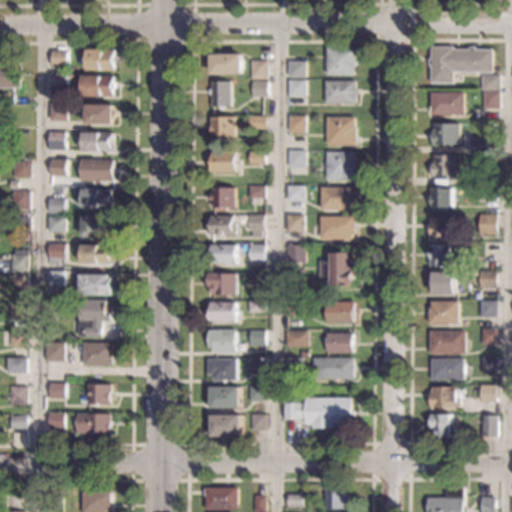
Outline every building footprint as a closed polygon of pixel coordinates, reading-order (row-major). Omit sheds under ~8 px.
[(475,50),(493,50),(492,74),(453,73),(453,84),(429,84),(429,67),(427,67),(428,60),(430,60),(430,48),(453,49),(453,50),(468,50),(468,48),(475,48),(475,50)] [(115,71),(87,71),(88,49),(115,50),(115,71)] [(356,67),(354,67),(354,76),(327,76),(327,49),(356,49),(356,67)] [(67,67),(51,67),(51,51),(67,52),(67,67)] [(243,75),(210,75),(211,55),(243,56),(243,75)] [(268,80),(251,80),(250,61),(267,61),(268,80)] [(21,88),(0,88),(0,65),(2,65),(2,62),(21,62),(21,88)] [(306,78),(289,78),(289,62),(307,63),(306,78)] [(73,79),(67,79),(67,96),(51,96),(51,74),(73,74),(73,79)] [(113,97),(82,96),(83,76),(114,76),(113,97)] [(497,91),(479,91),(480,76),(498,76),(497,91)] [(268,97),(252,97),(251,81),(268,81),(268,97)] [(306,97),(288,97),(288,81),(306,81),(306,97)] [(356,90),(358,90),(358,96),(356,96),(356,105),(325,104),(326,82),(356,82),(356,90)] [(231,108),(212,107),(212,83),(231,83),(231,108)] [(497,110),(482,110),(482,91),(497,92),(497,110)] [(462,115),(430,115),(430,112),(429,112),(429,94),(462,94),(462,115)] [(67,121),(50,121),(50,104),(67,104),(67,121)] [(113,125),(85,124),(86,105),(92,105),(113,105),(113,125)] [(306,134),(289,134),(289,117),(306,118),(306,134)] [(267,130),(249,130),(249,118),(268,118),(267,130)] [(355,129),(356,129),(356,146),(326,146),(326,139),(324,139),(324,135),(320,135),(321,123),(327,123),(327,118),(355,119),(355,129)] [(235,138),(211,137),(211,119),(236,119),(235,138)] [(457,147),(429,146),(430,132),(432,132),(432,125),(458,125),(457,147)] [(66,132),(66,150),(49,150),(50,132),(66,132)] [(113,151),(83,151),(84,133),(85,133),(113,133),(113,151)] [(484,155),(468,154),(468,142),(485,142),(484,155)] [(305,168),(288,168),(288,152),(303,153),(305,153),(305,168)] [(236,161),(241,161),(241,166),(236,166),(236,175),(210,174),(211,166),(207,166),(207,161),(211,161),(211,153),(236,154),(236,161)] [(264,166),(249,166),(249,153),(264,154),(264,166)] [(354,163),(356,163),(355,182),(326,181),(326,153),(354,154),(354,163)] [(457,178),(429,177),(429,165),(431,165),(431,156),(457,157),(457,178)] [(66,176),(51,176),(52,160),(67,161),(66,176)] [(114,182),(81,182),(82,161),(115,162),(114,182)] [(31,178),(14,178),(15,163),(32,162),(31,178)] [(485,185),(468,185),(468,170),(485,171),(485,185)] [(265,188),(265,199),(249,199),(249,187),(265,188)] [(304,203),(287,202),(287,187),(303,187),(304,187),(304,203)] [(494,203),(477,203),(477,187),(495,188),(494,203)] [(355,211),(321,211),(322,188),(355,189),(355,211)] [(112,208),(83,208),(83,189),(113,190),(112,208)] [(235,209),(212,209),(212,206),(210,206),(210,202),(208,201),(208,195),(210,195),(210,191),(213,191),(213,189),(235,190),(235,209)] [(452,208),(428,207),(429,189),(452,189),(452,208)] [(30,209),(13,209),(13,191),(30,192),(30,209)] [(65,214),(49,213),(50,199),(65,199),(65,214)] [(264,231),(261,231),(261,239),(252,239),(252,232),(248,231),(249,216),(265,216),(264,231)] [(305,217),(305,232),(286,232),(286,216),(305,217)] [(495,237),(477,236),(478,216),(495,217),(495,237)] [(65,233),(49,233),(49,217),(65,217),(65,233)] [(113,238),(83,237),(84,217),(114,217),(113,238)] [(234,223),(237,223),(237,236),(210,235),(211,217),(234,218),(234,223)] [(355,235),(352,235),(352,241),(319,240),(320,218),(355,219),(355,235)] [(450,238),(426,237),(426,218),(450,218),(450,238)] [(236,265),(212,264),(212,243),(236,244),(236,265)] [(66,259),(48,259),(49,244),(66,244),(66,259)] [(112,264),(83,264),(83,245),(112,246),(112,264)] [(264,263),(250,263),(250,245),(264,246),(264,263)] [(447,268),(426,267),(427,246),(447,246),(447,268)] [(304,264),(286,263),(286,247),(304,247),(304,264)] [(28,272),(12,272),(12,255),(16,255),(16,251),(29,251),(28,272)] [(351,269),(353,269),(352,288),(331,287),(331,277),(319,277),(320,261),(330,261),(330,253),(352,254),(351,269)] [(64,286),(47,286),(48,271),(64,271),(64,286)] [(494,289),(477,289),(477,272),(495,273),(494,289)] [(454,296),(431,296),(431,290),(428,290),(428,273),(455,273),(454,296)] [(28,291),(11,291),(11,275),(29,274),(28,291)] [(237,274),(236,297),(211,296),(211,290),(208,289),(209,274),(237,274)] [(267,286),(248,286),(249,274),(267,274),(267,286)] [(112,276),(112,296),(81,295),(82,275),(112,276)] [(107,311),(111,311),(111,322),(102,322),(102,337),(79,336),(79,333),(72,333),(72,320),(80,320),(80,301),(107,301),(107,311)] [(301,301),(301,317),(284,317),(284,301),(301,301)] [(354,319),(353,319),(352,324),(325,324),(326,302),(355,303),(354,319)] [(456,325),(427,324),(427,310),(429,310),(429,302),(456,303),(456,325)] [(496,303),(495,318),(477,318),(477,302),(496,303)] [(27,319),(11,319),(11,303),(27,303),(27,319)] [(236,311),(240,311),(240,315),(236,315),(236,324),(215,323),(215,322),(208,322),(208,312),(211,312),(211,303),(236,304),(236,311)] [(266,304),(266,313),(249,313),(249,303),(266,304)] [(54,311),(53,324),(46,324),(47,311),(54,311)] [(27,347),(11,347),(11,331),(27,332),(27,347)] [(236,354),(212,354),(212,349),(209,349),(209,331),(236,331),(236,354)] [(266,332),(265,346),(249,346),(249,331),(266,332)] [(495,345),(479,345),(480,331),(496,331),(495,345)] [(306,348),(285,347),(286,332),(307,332),(306,348)] [(463,355),(426,354),(427,332),(464,333),(463,355)] [(351,354),(325,353),(326,334),(351,334),(351,354)] [(64,343),(64,361),(46,361),(46,343),(64,343)] [(111,366),(83,366),(84,343),(112,344),(111,366)] [(494,374),(479,374),(479,358),(494,358),(494,374)] [(27,373),(8,373),(8,359),(13,359),(27,359),(27,373)] [(236,382),(227,382),(227,383),(222,383),(222,381),(208,381),(209,359),(237,360),(236,382)] [(265,376),(248,375),(248,359),(265,359),(265,376)] [(302,374),(285,373),(286,359),(302,360),(302,374)] [(352,380),(313,379),(313,359),(353,360),(352,380)] [(462,382),(428,381),(429,360),(462,361),(462,382)] [(65,384),(65,398),(49,398),(50,383),(65,384)] [(111,405),(87,404),(88,385),(111,385),(111,405)] [(493,403),(477,403),(478,385),(493,386),(493,403)] [(265,387),(265,403),(248,402),(249,386),(265,387)] [(26,404),(10,404),(10,387),(15,388),(27,388),(26,404)] [(239,409),(211,409),(212,388),(240,389),(239,409)] [(463,400),(459,400),(459,408),(428,408),(428,392),(430,392),(430,388),(463,388),(463,400)] [(350,412),(355,412),(354,418),(352,418),(351,425),(333,425),(333,430),(311,429),(311,426),(304,426),(304,421),(283,420),(283,404),(304,404),(304,398),(350,399),(350,412)] [(65,429),(50,429),(50,413),(65,414),(65,429)] [(110,427),(112,427),(112,434),(81,433),(81,425),(87,425),(88,414),(110,415),(110,427)] [(266,432),(250,432),(251,415),(261,416),(266,416),(266,432)] [(447,438),(430,438),(430,430),(428,430),(428,415),(448,416),(447,438)] [(27,429),(12,429),(12,416),(27,416),(27,429)] [(240,437),(211,437),(211,416),(240,416),(241,416),(240,437)] [(495,437),(479,437),(479,417),(496,417),(495,437)] [(236,511),(204,511),(204,497),(202,497),(202,490),(204,490),(205,487),(236,488),(236,511)] [(461,509),(465,510),(465,511),(424,511),(425,498),(444,499),(444,489),(462,489),(461,509)] [(345,497),(348,497),(348,503),(346,503),(346,510),(323,509),(323,490),(345,490),(345,497)] [(110,507),(107,507),(107,511),(82,511),(82,493),(110,492),(110,507)] [(63,497),(63,511),(46,511),(46,496),(63,497)] [(264,511),(251,511),(252,496),(265,497),(264,511)] [(301,509),(285,509),(285,496),(301,496),(301,509)] [(493,511),(478,511),(478,499),(493,499),(493,511)]
